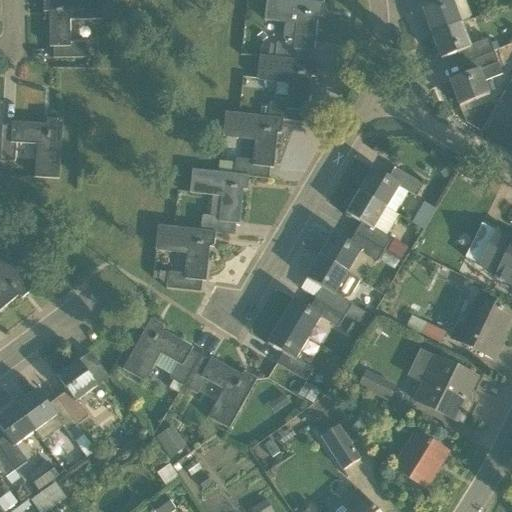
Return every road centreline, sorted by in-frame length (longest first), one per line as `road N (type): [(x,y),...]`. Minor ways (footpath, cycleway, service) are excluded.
road 1 (residential): [(371,93),(249,297),(225,311)]
road 2 (residential): [(371,93),(511,180)]
